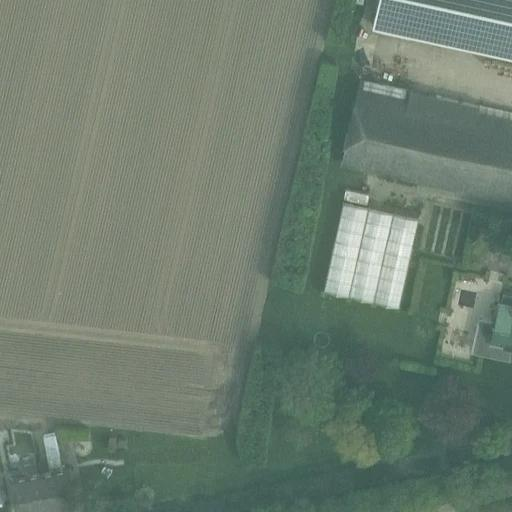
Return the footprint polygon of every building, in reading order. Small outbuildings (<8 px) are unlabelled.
[(511,0),(378,0),(373,25),(511,55),(511,0)] [(511,110),(362,76),(342,162),(511,201),(511,110)] [(344,200),(324,289),(399,305),(418,217),(344,200)] [(479,316),(472,350),(507,358),(510,345),(511,345),(511,293),(503,291),(501,300),(499,300),(495,320),(479,316)] [(51,471),(39,473),(47,509),(77,503),(70,467),(62,469),(55,433),(43,435),(45,444),(51,471)] [(17,511),(32,511),(47,509),(39,473),(11,479),(17,511)]
